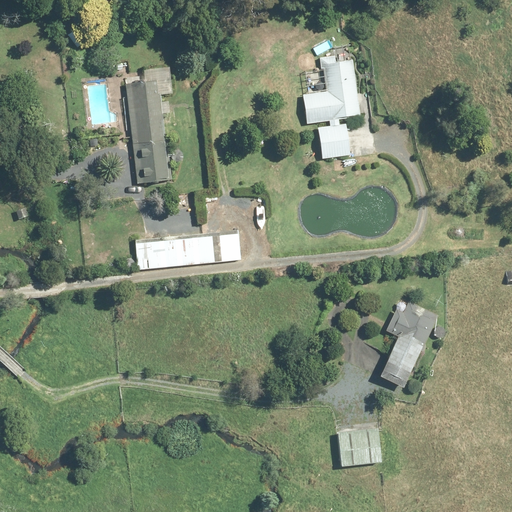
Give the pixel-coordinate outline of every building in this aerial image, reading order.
[(77,29),(68,36),(77,49),(87,42),(77,29)] [(319,58),(321,71),(324,70),(326,91),(303,94),(304,96),(307,126),(329,123),(329,127),(319,128),(322,158),(350,154),(347,124),(339,124),(339,119),(359,117),(353,61),(338,63),(337,56),(319,58)] [(158,86),(126,89),(138,185),(169,181),(158,86)] [(239,234),(136,243),(138,271),(242,262),(239,234)] [(404,388),(437,317),(408,303),(403,313),(395,309),(385,332),(397,338),(379,377),(404,388)] [(379,430),(337,433),(339,467),(381,465),(379,430)]
